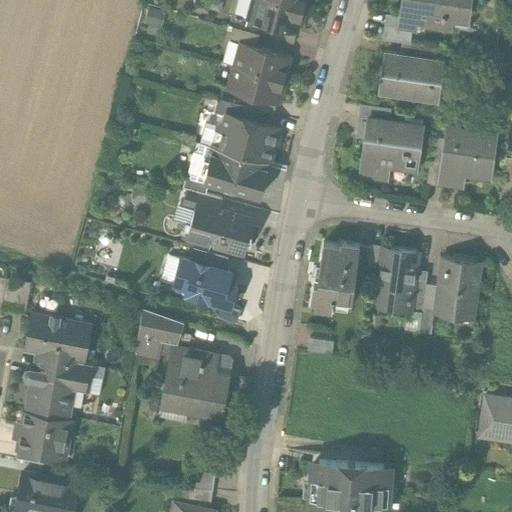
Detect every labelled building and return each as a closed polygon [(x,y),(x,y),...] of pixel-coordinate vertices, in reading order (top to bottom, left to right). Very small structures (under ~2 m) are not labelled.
[(305,9),(271,0),(252,0),(247,19),(273,26),(296,32),(301,16),(303,17),(305,9)] [(305,0),(271,0),(305,9),(307,2),(305,1),(305,0)] [(402,0),(400,16),(400,17),(414,19),(413,23),(452,29),(453,20),(469,23),(471,0),(402,0)] [(400,16),(386,14),(385,25),(412,29),(413,23),(414,19),(400,17),(400,16)] [(412,29),(385,25),(382,39),(410,43),(412,29)] [(296,32),(273,26),(270,38),(293,44),(296,32)] [(259,35),(232,27),(229,39),(240,42),(256,46),(259,35)] [(256,46),(240,42),(234,66),(285,80),(288,72),(285,71),(290,56),(256,46)] [(444,48),(412,43),(410,55),(443,60),(444,48)] [(410,55),(385,52),(380,92),(431,99),(434,80),(440,81),(443,60),(410,55)] [(285,80),(234,66),(227,89),(250,96),(277,103),(281,87),(283,88),(285,80)] [(277,103),(250,96),(247,107),(253,109),(273,115),(277,103)] [(247,107),(218,99),(214,113),(225,116),(226,114),(249,120),(253,109),(247,107)] [(391,109),(364,105),(362,119),(367,119),(368,117),(389,120),(391,109)] [(249,120),(226,114),(225,116),(222,128),(218,127),(212,148),(270,163),(274,146),(277,144),(280,135),(278,132),(279,129),(249,120)] [(389,120),(368,117),(367,119),(367,123),(365,139),(360,173),(384,176),(386,162),(417,167),(423,125),(389,120)] [(367,123),(357,121),(355,138),(365,139),(367,123)] [(205,123),(200,144),(212,148),(218,127),(205,123)] [(496,136),(446,129),(442,158),(439,182),(459,185),(461,172),(491,177),(496,136)] [(212,148),(200,144),(198,151),(195,153),(189,172),(191,176),(190,179),(209,184),(260,198),(270,163),(212,148)] [(442,158),(430,156),(427,180),(439,182),(442,158)] [(511,159),(505,159),(503,171),(511,172),(511,159)] [(511,172),(503,171),(501,183),(511,184),(511,172)] [(190,179),(187,178),(183,189),(186,190),(206,196),(209,184),(190,179)] [(511,184),(501,183),(500,195),(511,196),(511,184)] [(206,196),(186,190),(182,206),(194,209),(195,208),(217,214),(218,211),(219,211),(222,200),(206,196)] [(511,196),(500,195),(498,207),(511,208),(511,196)] [(217,214),(195,208),(194,209),(190,226),(186,225),(182,239),(197,243),(198,239),(215,244),(218,249),(223,246),(226,251),(231,248),(241,251),(243,245),(247,246),(252,227),(248,226),(250,220),(219,211),(218,211),(217,214)] [(340,246),(323,244),(313,310),(331,312),(333,299),(351,301),(355,272),(359,246),(340,243),(340,246)] [(383,246),(371,245),(371,247),(368,266),(380,268),(382,249),(383,246)] [(371,247),(359,246),(355,272),(367,273),(368,266),(371,247)] [(417,254),(382,249),(380,268),(375,305),(409,310),(414,277),(417,254)] [(227,259),(193,250),(190,262),(224,271),(227,259)] [(481,263),(441,257),(434,308),(433,313),(473,319),(481,263)] [(190,262),(181,259),(174,285),(175,286),(188,289),(186,296),(230,308),(236,287),(234,286),(227,285),(230,273),(224,271),(190,262)] [(237,275),(230,273),(227,285),(234,286),(237,275)] [(426,279),(414,277),(409,310),(421,311),(422,306),(426,279)] [(31,283),(6,279),(1,308),(25,313),(31,283)] [(188,289),(175,286),(173,292),(186,296),(188,289)] [(434,308),(422,306),(421,311),(419,330),(431,332),(433,313),(434,308)] [(181,322),(143,310),(137,337),(174,344),(181,322)] [(92,323),(31,312),(27,334),(33,335),(30,352),(45,355),(68,360),(83,362),(83,360),(85,360),(92,323)] [(334,342),(310,339),(308,351),(332,355),(334,342)] [(216,356),(172,348),(161,406),(220,417),(228,375),(213,372),(216,356)] [(68,360),(45,355),(43,367),(66,371),(68,360)] [(66,371),(43,367),(35,370),(33,368),(31,367),(29,366),(27,367),(25,368),(23,370),(23,372),(23,375),(24,376),(26,378),(30,379),(24,408),(70,417),(75,389),(89,391),(94,364),(83,362),(68,360),(66,371)] [(248,380),(237,378),(232,400),(243,403),(248,380)] [(511,399),(485,395),(480,435),(511,439),(511,399)] [(70,417),(24,408),(22,422),(20,422),(17,424),(16,433),(17,435),(19,436),(17,446),(45,451),(63,454),(67,433),(70,417)] [(75,435),(67,433),(63,454),(71,456),(75,435)] [(239,445),(218,442),(216,462),(236,465),(239,445)] [(370,449),(323,443),(322,460),(369,463),(370,449)] [(45,451),(17,446),(15,458),(43,463),(45,451)] [(322,460),(320,460),(320,466),(311,465),(309,502),(388,508),(391,473),(383,472),(384,464),(369,463),(322,460)] [(216,468),(193,465),(190,488),(191,488),(213,491),(216,468)] [(71,511),(77,481),(22,471),(18,492),(11,494),(9,504),(15,508),(15,511),(71,511)] [(213,491),(191,488),(189,499),(211,502),(213,491)] [(213,511),(214,511),(173,503),(171,511),(213,511)]
